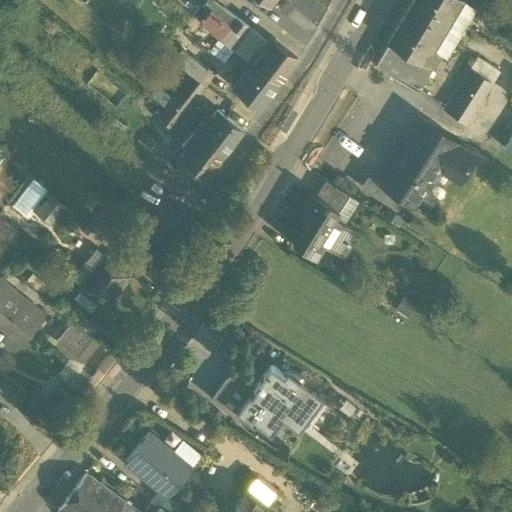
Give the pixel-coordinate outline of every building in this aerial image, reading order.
[(204,0),(204,1),(193,13),(201,20),(210,8),(217,1),(215,0),(204,0)] [(400,49),(431,68),(440,54),(434,50),(463,0),(412,0),(387,42),(400,49)] [(463,0),(434,50),(440,54),(446,58),(476,6),(465,0),(463,0)] [(217,1),(210,8),(227,23),(228,24),(235,15),(217,1)] [(201,20),(219,36),(227,23),(210,8),(201,20)] [(219,37),(232,47),(248,26),(249,25),(235,15),(228,24),(227,23),(219,36),(219,37)] [(232,47),(245,57),(246,57),(252,49),(257,53),(266,40),(248,26),(232,47)] [(252,49),(246,57),(277,81),(296,56),(270,36),(266,40),(257,53),(252,49)] [(211,47),(224,57),(232,47),(219,37),(211,47)] [(374,64),(388,72),(400,49),(387,42),(374,64)] [(173,55),(188,69),(196,58),(180,46),(173,55)] [(431,68),(400,49),(388,72),(418,90),(431,68)] [(445,109),(458,117),(482,77),(477,74),(485,60),(478,56),(445,109)] [(258,106),(277,81),(246,57),(245,57),(239,65),(244,69),(232,86),(258,106)] [(196,58),(188,69),(205,81),(213,71),(196,58)] [(500,69),(485,60),(477,74),(482,77),(458,117),(467,122),(500,69)] [(188,104),(205,81),(188,69),(173,88),(177,91),(173,97),(168,103),(164,100),(162,103),(166,106),(165,107),(178,116),(188,104)] [(168,103),(173,97),(158,85),(150,95),(162,103),(164,100),(168,103)] [(188,104),(178,116),(192,128),(198,120),(202,115),(188,104)] [(172,125),(178,116),(165,107),(159,115),(172,125)] [(198,120),(192,128),(223,151),(242,127),(216,107),(203,124),(198,120)] [(186,135),(192,128),(178,116),(172,125),(186,135)] [(398,191),(413,201),(421,189),(425,191),(433,179),(429,176),(436,165),(450,173),(450,174),(460,171),(462,169),(463,170),(467,164),(466,163),(467,161),(465,151),(461,148),(424,125),(410,147),(407,145),(396,163),(399,164),(386,183),(386,184),(390,186),(398,191)] [(204,176),(223,151),(192,128),(186,135),(191,139),(179,156),(204,176)] [(511,132),(503,147),(511,152),(511,132)] [(442,185),(450,173),(436,165),(429,176),(433,179),(425,191),(421,189),(413,201),(426,210),(434,197),(439,200),(446,188),(442,185)] [(361,187),(381,200),(390,186),(386,184),(386,183),(371,173),(361,187)] [(315,194),(339,209),(349,194),(325,179),(315,194)] [(381,200),(389,205),(398,191),(390,186),(381,200)] [(49,191),(34,211),(52,225),(67,204),(49,191)] [(292,240),(311,253),(323,235),(344,250),(357,230),(344,221),(335,215),(339,209),(315,194),(306,209),(311,212),(292,240)] [(335,215),(344,221),(358,199),(349,194),(339,209),(335,215)] [(92,233),(99,225),(89,217),(81,228),(92,237),(94,234),(92,233)] [(94,234),(110,247),(117,239),(105,229),(99,225),(92,233),(94,234)] [(92,269),(104,254),(95,247),(83,262),(92,269)] [(98,300),(104,305),(128,273),(104,254),(92,269),(79,286),(81,287),(98,300)] [(70,279),(79,286),(92,269),(83,262),(70,279)] [(0,335),(2,337),(14,347),(42,312),(0,278),(0,335)] [(90,310),(98,300),(81,287),(73,297),(90,310)] [(407,317),(419,299),(407,291),(403,297),(402,296),(394,308),(407,317)] [(55,340),(76,356),(92,336),(71,319),(55,340)] [(254,420),(264,428),(276,412),(280,406),(296,418),(313,395),(298,384),(282,373),(269,363),(255,383),(252,386),(253,386),(254,387),(250,393),(248,392),(232,413),(241,419),(243,416),(252,423),(254,420)] [(248,392),(253,386),(252,386),(255,383),(232,366),(226,375),(248,392)] [(276,412),(280,415),(297,428),(322,394),(286,368),(285,369),(282,373),(298,384),(313,395),(296,418),(280,406),(276,412)] [(209,396),(232,413),(248,392),(226,375),(225,375),(209,396)] [(70,396),(56,386),(42,405),(56,415),(70,396)] [(280,415),(276,412),(264,428),(269,431),(280,415)] [(159,487),(167,493),(189,465),(170,450),(147,432),(125,460),(159,487)] [(170,450),(189,465),(200,452),(181,437),(170,450)] [(57,510),(60,511),(116,511),(124,502),(123,501),(84,473),(57,510)] [(247,485),(266,501),(275,489),(256,474),(247,485)] [(225,511),(280,511),(266,501),(247,485),(225,511)] [(150,497),(160,502),(167,493),(159,487),(150,497)] [(189,511),(193,507),(167,493),(160,502),(177,511),(189,511)] [(167,511),(158,506),(153,511),(140,511),(124,500),(123,501),(124,502),(116,511),(167,511)] [(145,508),(150,511),(153,511),(158,506),(150,500),(145,508)]
